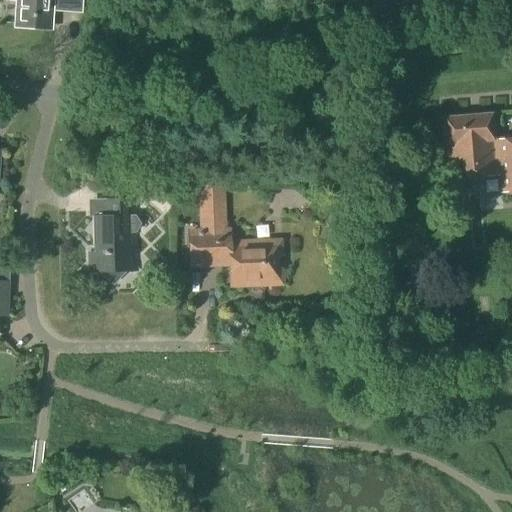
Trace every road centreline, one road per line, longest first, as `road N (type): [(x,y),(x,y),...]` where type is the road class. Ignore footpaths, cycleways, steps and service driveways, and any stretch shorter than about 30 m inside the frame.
road 1 (residential): [(511,26),(345,47),(179,84),(55,90)]
road 2 (residential): [(54,346),(30,317),(28,204),(55,90)]
road 3 (residential): [(54,346),(220,347)]
